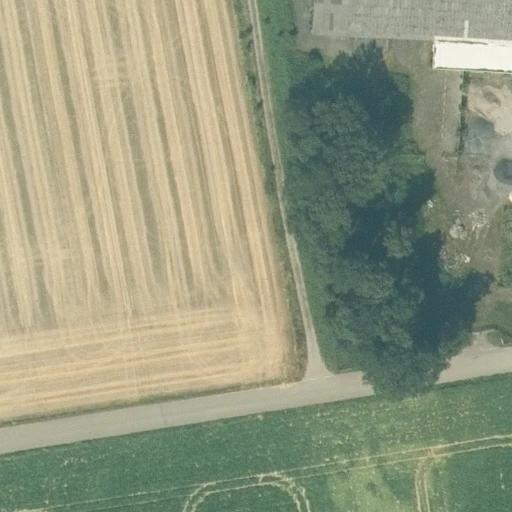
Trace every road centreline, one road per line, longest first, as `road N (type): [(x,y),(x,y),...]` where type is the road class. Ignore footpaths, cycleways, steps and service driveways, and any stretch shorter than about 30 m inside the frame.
road 1 (unclassified): [(0,442),(511,357)]
road 2 (track): [(322,391),(256,0)]
